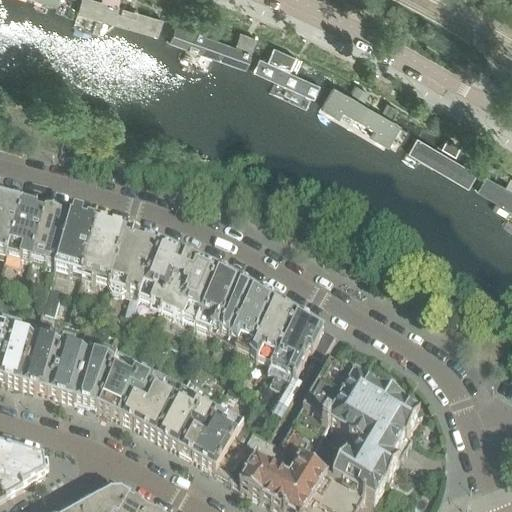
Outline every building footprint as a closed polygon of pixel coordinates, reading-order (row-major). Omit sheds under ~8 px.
[(22,0),(55,10),(57,0),(22,0)] [(157,40),(162,21),(93,0),(83,0),(75,29),(100,37),(104,24),(157,40)] [(246,71),(251,55),(174,28),(169,44),(187,51),(181,66),(208,76),(214,60),(246,71)] [(251,49),(253,42),(254,41),(247,38),(244,46),(251,49)] [(282,56),(283,54),(284,52),(274,47),(269,58),(282,64),(285,58),(282,56)] [(309,111),(320,87),(258,60),(252,74),(291,92),(286,101),(309,111)] [(362,101),(367,94),(356,88),(352,95),(362,101)] [(383,152),(397,128),(332,90),(321,107),(321,116),(383,152)] [(466,191),(476,175),(417,140),(407,155),(466,191)] [(455,157),(460,148),(446,140),(441,149),(455,157)] [(511,195),(484,180),(475,194),(511,214),(507,221),(511,224),(511,195)] [(0,259),(6,262),(20,211),(13,209),(10,204),(2,201),(2,202),(0,202),(0,259)] [(30,269),(44,218),(36,216),(34,211),(26,208),(26,209),(21,211),(20,211),(6,262),(30,269)] [(55,276),(69,225),(61,222),(58,218),(50,215),(50,216),(45,218),(44,218),(30,269),(55,276)] [(81,286),(96,233),(84,230),(82,225),(82,224),(74,222),(74,223),(69,225),(55,276),(54,278),(81,286)] [(108,294),(123,241),(96,233),(81,286),(107,293),(108,294)] [(138,307),(158,252),(141,246),(139,242),(128,239),(124,241),(123,241),(108,294),(110,300),(110,301),(121,304),(122,303),(125,299),(126,300),(125,305),(130,306),(125,323),(132,325),(138,307)] [(160,315),(180,264),(173,260),(172,255),(164,252),(159,252),(158,252),(138,307),(149,311),(160,315)] [(194,333),(216,280),(214,275),(215,274),(207,271),(202,273),(180,264),(160,315),(159,318),(194,333)] [(238,323),(251,299),(230,287),(229,282),(222,278),(216,280),(194,333),(209,340),(214,342),(226,318),(238,323)] [(20,301),(24,291),(0,283),(0,294),(1,295),(15,299),(20,301)] [(0,303),(13,307),(15,299),(1,295),(0,298),(0,303)] [(54,322),(61,298),(51,296),(44,320),(54,322)] [(248,362),(276,313),(272,311),(271,306),(271,305),(264,301),(259,303),(251,299),(238,323),(226,318),(214,342),(219,345),(234,355),(248,362)] [(301,372),(307,358),(310,359),(321,368),(334,345),(323,338),(321,340),(316,337),(314,331),(308,327),(302,329),(294,324),(293,318),(286,314),(280,316),(276,313),(248,362),(255,368),(270,375),(267,382),(273,385),(268,395),(282,402),(272,420),(271,423),(281,429),(302,391),(301,391),(305,381),(301,372)] [(0,387),(21,394),(36,341),(22,337),(0,330),(0,387)] [(96,416),(115,362),(117,363),(124,345),(96,338),(90,355),(89,355),(74,409),(96,416)] [(74,409),(89,355),(36,341),(21,394),(74,409)] [(216,367),(220,356),(215,354),(211,365),(216,367)] [(145,411),(157,384),(136,373),(117,363),(115,362),(96,416),(120,427),(132,404),(145,411)] [(379,487),(389,470),(390,470),(403,447),(406,448),(418,426),(401,416),(402,414),(377,399),(377,400),(354,387),(328,372),(279,457),(364,507),(372,511),(373,511),(386,491),(379,487)] [(156,447),(183,397),(157,384),(145,411),(132,404),(120,427),(133,433),(133,434),(156,447)] [(205,446),(221,418),(220,418),(225,409),(222,407),(217,416),(198,405),(183,397),(156,447),(179,460),(193,438),(205,446)] [(215,481),(241,435),(244,431),(221,418),(205,446),(193,438),(179,460),(215,481)] [(361,511),(364,507),(279,457),(269,451),(241,435),(215,481),(239,494),(239,495),(249,501),(249,500),(269,511),(361,511)] [(0,507),(44,482),(43,467),(42,467),(0,454),(0,480),(5,482),(0,485),(0,507)] [(125,511),(129,506),(121,501),(109,501),(99,507),(89,511),(125,511)]
